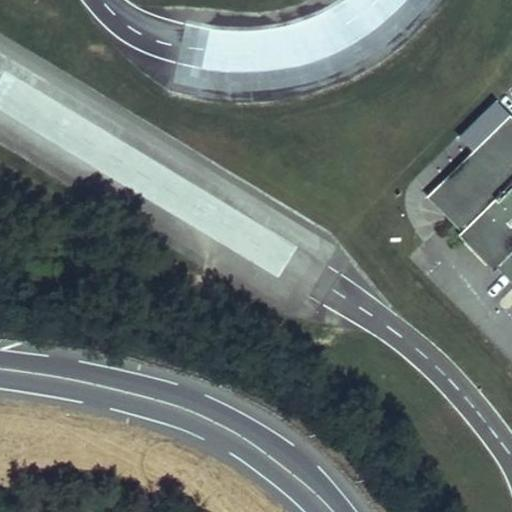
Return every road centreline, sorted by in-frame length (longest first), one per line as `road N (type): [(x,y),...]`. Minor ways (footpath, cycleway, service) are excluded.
road 1 (motorway): [(345,511),(255,427),(209,404),(148,383),(0,355)]
road 2 (motorway): [(0,373),(89,390),(231,439),(321,511)]
